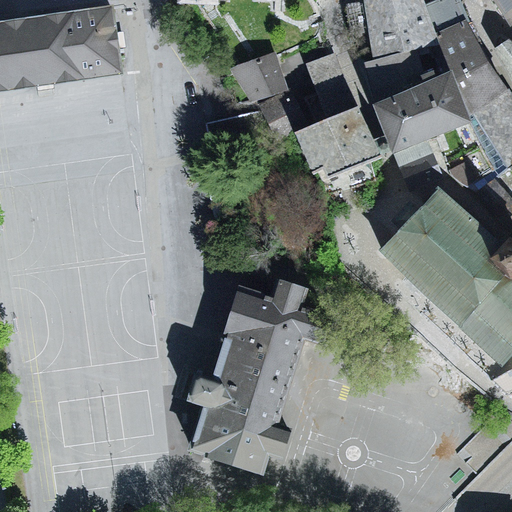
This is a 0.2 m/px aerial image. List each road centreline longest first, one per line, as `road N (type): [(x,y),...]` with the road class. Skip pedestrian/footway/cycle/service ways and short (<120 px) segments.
road 1 (residential): [(393,187),(343,222),(347,249),(430,339),(511,410)]
road 2 (residential): [(393,187),(422,199),(445,185),(497,234),(511,237)]
